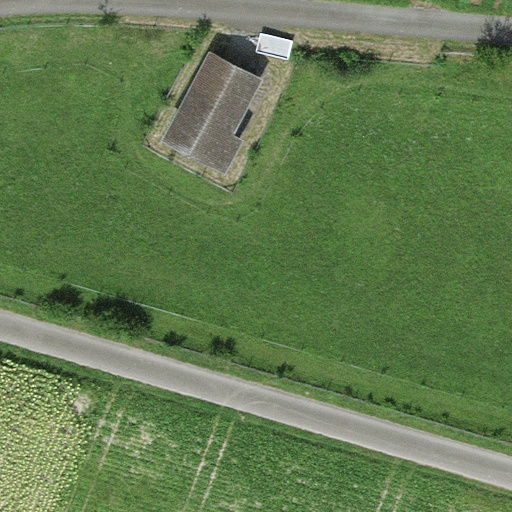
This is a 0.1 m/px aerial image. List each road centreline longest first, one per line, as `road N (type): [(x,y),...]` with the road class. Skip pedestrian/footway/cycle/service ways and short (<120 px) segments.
road 1 (track): [(511,476),(0,327)]
road 2 (track): [(0,6),(125,3),(511,38)]
